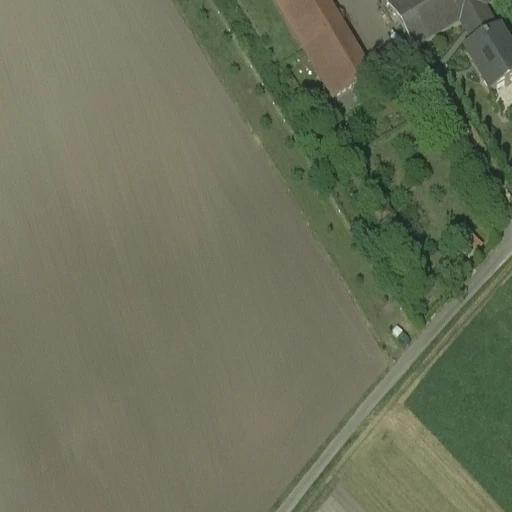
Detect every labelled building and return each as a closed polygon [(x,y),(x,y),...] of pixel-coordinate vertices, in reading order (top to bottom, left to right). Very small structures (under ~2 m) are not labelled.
[(368,78),(321,0),(272,0),(332,100),(368,78)] [(405,0),(389,9),(414,52),(462,23),(480,13),(501,0),(405,0)] [(511,58),(499,36),(495,38),(480,13),(462,23),(477,49),(466,55),(480,79),(480,80),(489,96),(511,82),(511,58)] [(367,209),(378,226),(395,215),(384,198),(367,209)] [(468,263),(483,247),(469,234),(454,249),(468,263)]
